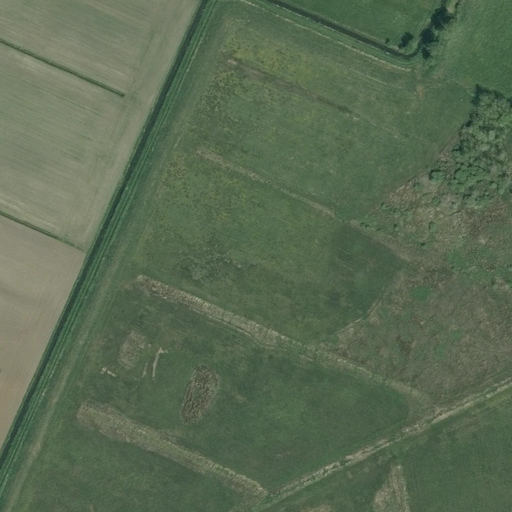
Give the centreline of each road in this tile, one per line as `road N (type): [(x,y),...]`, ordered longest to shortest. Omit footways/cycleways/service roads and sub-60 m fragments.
road 1 (track): [(230,0),(215,14),(0,505)]
road 2 (track): [(463,0),(426,68),(408,72),(238,0)]
